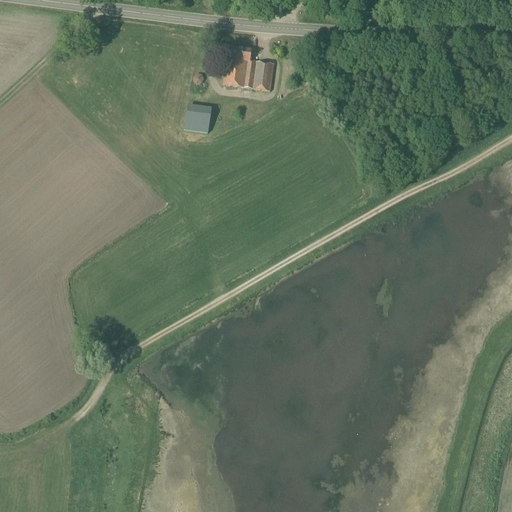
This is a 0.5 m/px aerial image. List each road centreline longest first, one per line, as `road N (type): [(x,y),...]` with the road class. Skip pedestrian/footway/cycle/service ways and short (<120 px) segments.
road 1 (secondary): [(32,0),(511,44)]
road 2 (track): [(455,511),(480,407),(511,338)]
road 3 (track): [(0,99),(99,8)]
